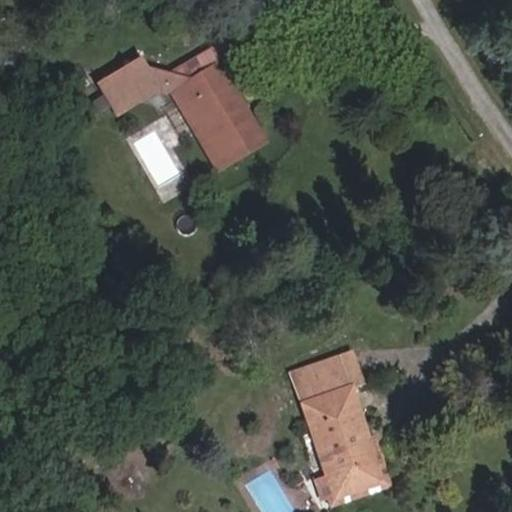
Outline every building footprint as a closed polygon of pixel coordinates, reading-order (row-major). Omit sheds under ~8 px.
[(242,70),(225,41),(166,76),(188,81),(214,66),(223,82),(242,70)] [(223,82),(214,66),(188,81),(166,76),(152,72),(150,70),(145,73),(137,59),(95,84),(111,110),(152,85),(175,90),(221,167),(261,143),(223,82)] [(361,387),(349,354),(290,375),(326,479),(332,495),(334,500),(381,484),(370,452),(367,453),(365,445),(367,444),(367,441),(349,391),(361,387)] [(329,510),(391,488),(374,439),(367,441),(367,444),(365,445),(367,453),(370,452),(381,484),(334,500),(332,495),(325,498),(329,510)] [(332,495),(326,479),(315,483),(321,499),(325,498),(332,495)]
